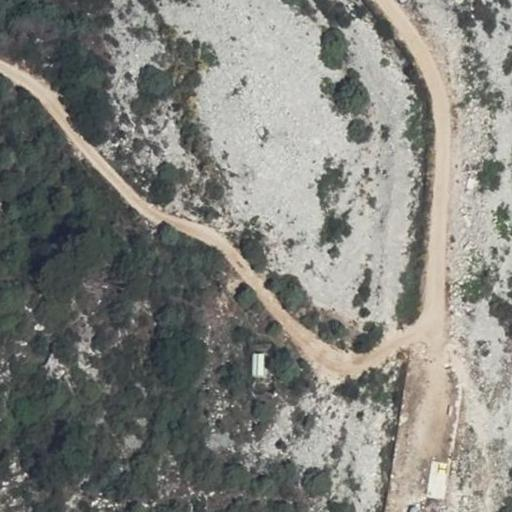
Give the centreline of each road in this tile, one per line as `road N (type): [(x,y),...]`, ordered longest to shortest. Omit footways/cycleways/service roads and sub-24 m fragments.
road 1 (track): [(432,330),(401,337),(353,365),(326,360),(227,246),(138,194),(0,65)]
road 2 (track): [(432,330),(442,126),(428,70),(383,0)]
road 3 (track): [(430,352),(394,511)]
